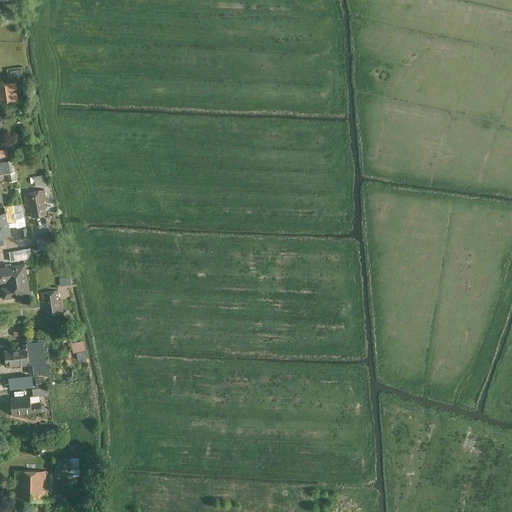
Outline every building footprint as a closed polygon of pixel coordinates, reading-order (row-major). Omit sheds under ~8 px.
[(18,88),(18,81),(0,82),(0,93),(1,103),(18,101),(16,88),(18,88)] [(0,156),(0,157),(11,155),(10,147),(0,148),(0,156)] [(11,180),(19,179),(15,158),(0,160),(0,174),(9,172),(11,180)] [(37,185),(50,183),(48,173),(35,175),(37,185)] [(48,189),(26,192),(28,206),(32,205),(33,215),(49,213),(48,203),(50,202),(48,189)] [(0,235),(14,233),(10,210),(0,212),(0,235)] [(41,252),(55,250),(53,236),(39,238),(41,252)] [(32,246),(11,250),(13,261),(35,257),(32,246)] [(29,261),(0,265),(0,282),(10,281),(11,287),(4,288),(6,298),(34,293),(29,261)] [(60,290),(44,292),(45,301),(48,300),(50,315),(65,313),(63,298),(61,298),(60,290)] [(16,336),(27,334),(26,328),(15,330),(16,336)] [(29,342),(30,346),(31,364),(32,373),(50,371),(46,340),(29,342)] [(86,340),(74,341),(75,353),(78,352),(79,359),(88,358),(86,340)] [(30,346),(7,348),(9,366),(31,364),(30,346)] [(11,375),(12,388),(36,386),(35,374),(11,375)] [(15,415),(45,410),(44,401),(34,402),(32,392),(12,395),(15,415)] [(58,457),(58,475),(74,475),(74,457),(58,457)] [(50,469),(17,467),(15,497),(49,499),(50,469)] [(38,511),(45,511),(49,511),(48,501),(37,502),(38,511)]
